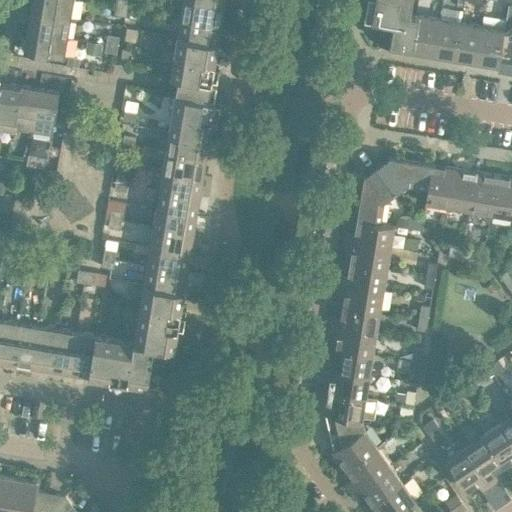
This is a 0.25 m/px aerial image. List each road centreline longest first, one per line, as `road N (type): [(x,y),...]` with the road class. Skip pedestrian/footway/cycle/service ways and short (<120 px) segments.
road 1 (residential): [(353,93),(298,447),(344,511)]
road 2 (residential): [(125,504),(147,411),(0,382)]
road 3 (residential): [(511,115),(353,93)]
road 4 (residential): [(125,504),(96,464),(0,447)]
